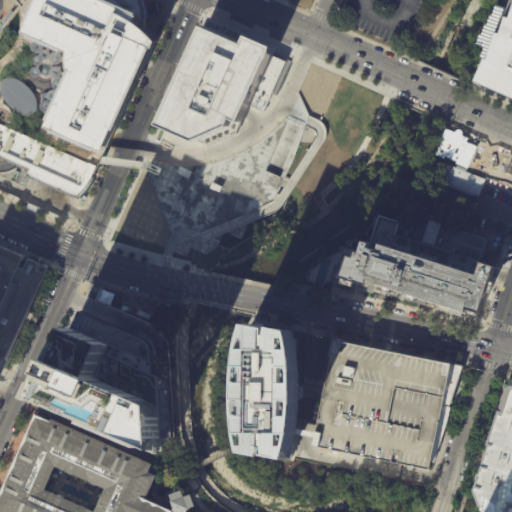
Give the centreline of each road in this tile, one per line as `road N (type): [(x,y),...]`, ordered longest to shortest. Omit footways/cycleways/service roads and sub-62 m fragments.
road 1 (residential): [(78,254),(197,0)]
road 2 (secondary): [(267,299),(493,348)]
road 3 (secondary): [(0,219),(78,254),(201,286)]
road 4 (secondary): [(402,79),(222,0)]
road 5 (residential): [(0,429),(78,254)]
road 6 (residential): [(458,455),(511,290)]
